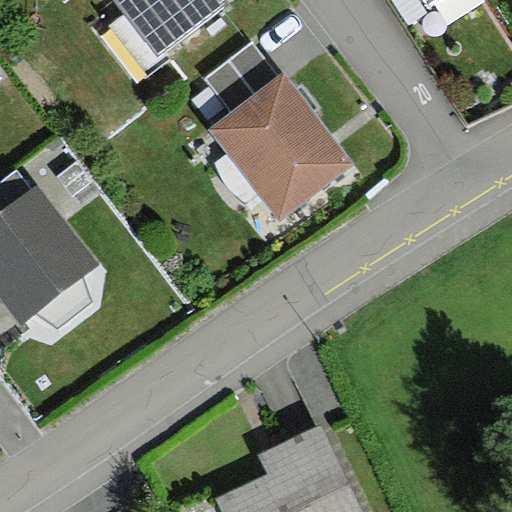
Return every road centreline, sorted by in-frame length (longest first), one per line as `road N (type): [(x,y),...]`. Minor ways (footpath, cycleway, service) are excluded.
road 1 (residential): [(46,468),(471,182)]
road 2 (residential): [(471,182),(348,0)]
